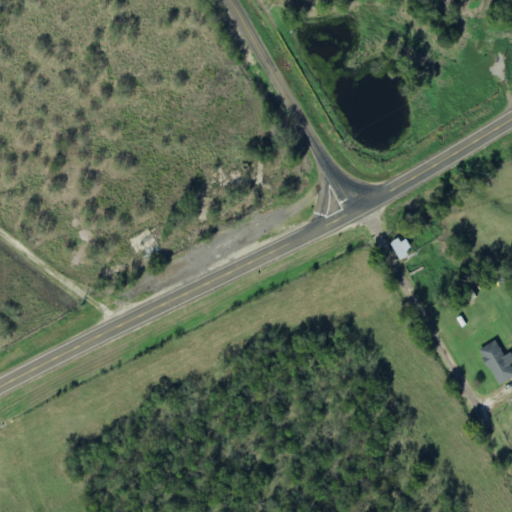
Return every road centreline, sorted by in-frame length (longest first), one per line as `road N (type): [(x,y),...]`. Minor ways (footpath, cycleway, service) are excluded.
road 1 (secondary): [(0,390),(344,212)]
road 2 (secondary): [(344,212),(230,0)]
road 3 (secondary): [(511,124),(344,212)]
